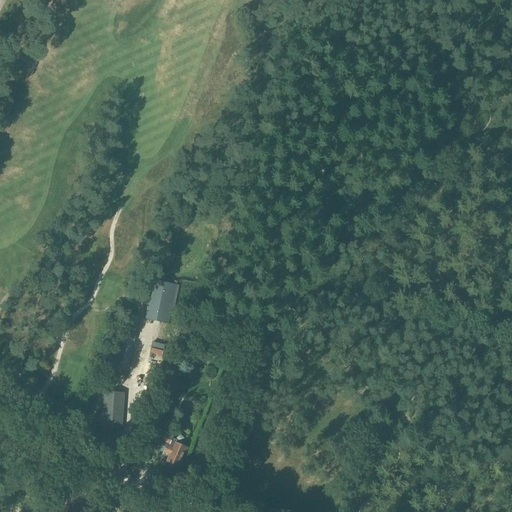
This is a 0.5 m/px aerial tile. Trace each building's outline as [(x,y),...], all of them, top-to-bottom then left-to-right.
[(152,279),(144,319),(169,324),(177,284),(152,279)] [(136,317),(124,315),(112,377),(118,378),(120,369),(125,370),(136,317)] [(195,350),(182,345),(179,352),(192,357),(195,350)] [(103,416),(99,416),(98,435),(105,436),(106,427),(120,428),(123,393),(104,392),(103,416)] [(187,448),(175,443),(175,444),(171,442),(173,437),(166,434),(167,434),(157,429),(149,448),(158,452),(161,445),(166,447),(163,452),(170,455),(167,461),(178,466),(187,448)]
